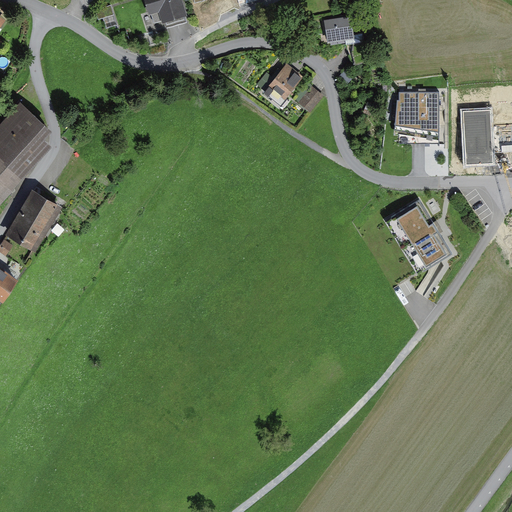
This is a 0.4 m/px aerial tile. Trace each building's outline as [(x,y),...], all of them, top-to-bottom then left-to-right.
[(188,0),(151,0),(156,14),(165,11),(169,23),(193,16),(188,0)] [(113,5),(97,9),(100,19),(105,18),(107,26),(118,24),(113,5)] [(0,38),(12,21),(0,13),(0,38)] [(357,16),(330,21),(334,42),(361,37),(357,16)] [(309,76),(291,63),(274,86),(292,99),(309,76)] [(327,96),(315,86),(302,103),(314,112),(327,96)] [(439,91),(400,91),(396,132),(400,133),(440,139),(439,91)] [(440,139),(400,133),(400,144),(448,146),(447,91),(439,91),(440,139)] [(0,191),(19,168),(53,126),(24,103),(0,132),(0,191)] [(68,207),(42,189),(10,234),(36,252),(68,207)] [(454,249),(421,199),(381,224),(414,274),(454,249)] [(14,244),(4,238),(0,243),(0,250),(6,255),(14,244)] [(23,278),(0,262),(0,296),(7,301),(23,278)]
